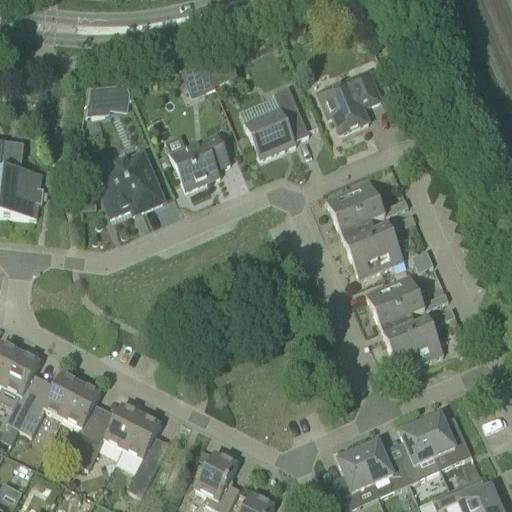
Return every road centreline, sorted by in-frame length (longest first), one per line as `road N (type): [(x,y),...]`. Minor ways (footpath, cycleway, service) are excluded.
road 1 (residential): [(482,383),(497,345),(492,331),(466,316),(417,196),(415,160),(396,158),(290,204)]
road 2 (residential): [(295,455),(277,462),(14,324),(21,258)]
road 3 (residential): [(290,204),(269,200),(104,266),(21,258)]
road 4 (secondary): [(0,32),(122,41),(223,17),(250,0)]
road 5 (residential): [(381,417),(290,204)]
road 6 (secondary): [(227,0),(121,21),(0,12)]
